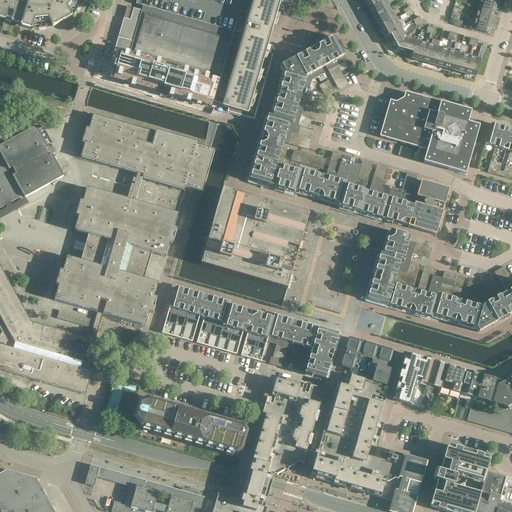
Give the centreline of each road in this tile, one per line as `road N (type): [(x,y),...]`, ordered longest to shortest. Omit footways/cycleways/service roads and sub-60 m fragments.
road 1 (residential): [(468,189),(357,147),(379,64)]
road 2 (residential): [(71,469),(103,370),(154,378)]
